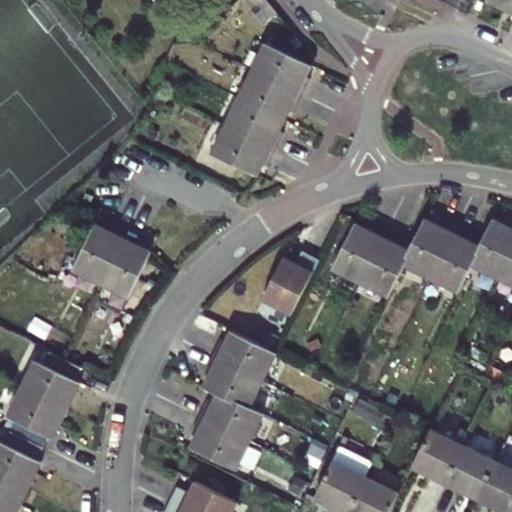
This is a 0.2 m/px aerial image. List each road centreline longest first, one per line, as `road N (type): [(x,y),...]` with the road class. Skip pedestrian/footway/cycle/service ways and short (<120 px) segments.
road 1 (residential): [(263,223),(192,286),(144,358),(124,418),(118,511)]
road 2 (residential): [(146,170),(263,223)]
